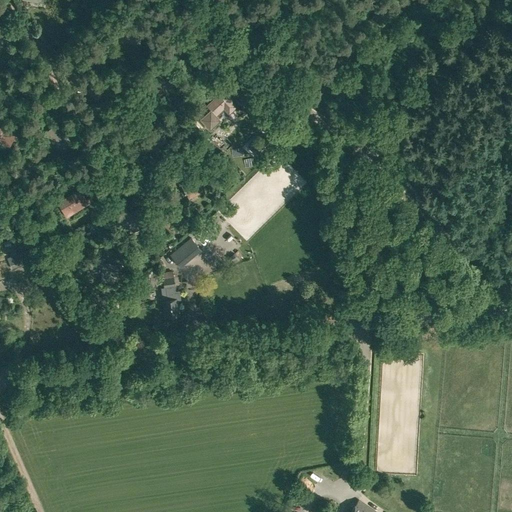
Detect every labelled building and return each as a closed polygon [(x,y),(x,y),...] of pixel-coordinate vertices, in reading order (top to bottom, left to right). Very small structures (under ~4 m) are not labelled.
[(117,40),(139,43),(140,33),(144,34),(144,28),(141,28),(141,27),(120,24),(117,40)] [(149,83),(158,95),(169,86),(159,75),(149,83)] [(86,93),(97,101),(103,91),(105,93),(113,84),(105,77),(100,83),(95,79),(86,93)] [(194,116),(203,126),(207,123),(209,126),(218,118),(216,115),(223,108),(228,113),(236,106),(222,91),(194,116)] [(0,140),(10,145),(17,132),(5,125),(6,124),(0,120),(0,140)] [(45,133),(56,144),(55,146),(59,150),(67,141),(72,147),(77,142),(71,136),(70,137),(55,123),(45,133)] [(133,136),(139,151),(145,149),(145,151),(168,143),(162,126),(133,136)] [(248,145),(258,155),(270,143),(260,134),(248,145)] [(180,185),(188,199),(201,192),(196,184),(202,180),(197,170),(190,174),(192,178),(180,185)] [(57,201),(66,217),(93,200),(91,196),(86,199),(80,188),(57,201)] [(129,227),(130,232),(143,228),(139,214),(145,213),(142,201),(133,203),(135,210),(119,214),(122,228),(128,226),(128,228),(129,227)] [(200,248),(192,239),(172,256),(180,265),(200,248)] [(7,258),(12,269),(23,264),(18,253),(16,254),(14,250),(8,253),(9,257),(7,258)] [(101,279),(114,280),(116,263),(103,262),(103,258),(90,257),(89,271),(101,271),(101,279)] [(163,300),(165,316),(179,314),(177,300),(180,299),(179,290),(175,291),(172,270),(161,272),(162,278),(164,288),(165,288),(167,299),(163,300)] [(349,511),(361,511),(367,505),(359,498),(349,511)]
